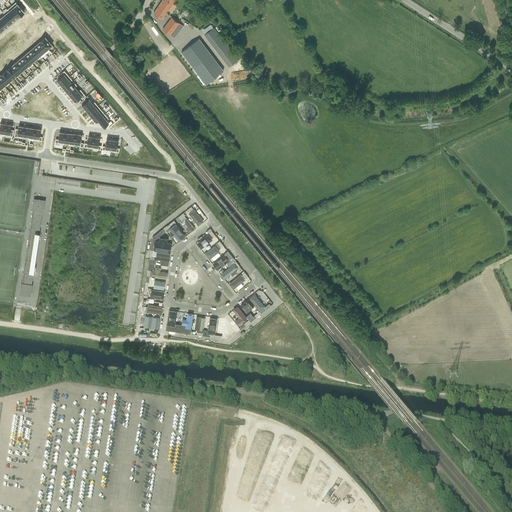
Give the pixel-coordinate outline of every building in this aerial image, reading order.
[(162,0),(153,13),(158,16),(162,19),(168,10),(171,12),(175,5),(172,3),(174,0),(162,0)] [(16,2),(11,6),(20,16),(24,12),(16,2)] [(11,6),(7,9),(8,10),(16,19),(20,16),(11,6)] [(8,10),(4,14),(11,23),(16,19),(8,10)] [(4,14),(0,16),(0,17),(0,18),(7,26),(11,23),(4,14)] [(172,17),(163,29),(170,35),(177,26),(181,29),(183,26),(172,17)] [(214,27),(204,34),(229,66),(238,59),(214,27)] [(45,37),(41,41),(48,49),(52,45),(45,37)] [(199,39),(181,52),(206,84),(223,70),(199,39)] [(41,41),(37,44),(44,52),(48,49),(41,41)] [(37,44),(33,48),(39,56),(44,52),(37,44)] [(33,48),(28,51),(35,59),(39,56),(33,48)] [(28,51),(24,55),(31,63),(35,59),(28,51)] [(24,55),(20,58),(27,66),(28,68),(33,64),(31,63),(24,55)] [(20,58),(16,62),(23,70),(27,66),(20,58)] [(16,62),(12,65),(19,73),(23,70),(16,62)] [(12,65),(7,69),(11,73),(9,75),(12,79),(14,77),(15,78),(20,74),(19,73),(12,65)] [(6,71),(1,74),(8,82),(12,79),(9,75),(11,73),(7,69),(6,71)] [(63,75),(57,80),(61,84),(69,77),(66,73),(64,71),(61,73),(63,75)] [(1,74),(0,75),(0,81),(4,86),(8,82),(1,74)] [(69,77),(61,84),(64,89),(73,81),(69,77)] [(73,81),(64,89),(68,93),(75,87),(77,86),(77,85),(73,81)] [(75,87),(68,93),(71,97),(78,91),(75,87)] [(78,91),(71,97),(75,101),(81,97),(82,99),(85,96),(84,94),(80,90),(80,89),(78,91)] [(89,99),(82,105),(85,109),(92,103),(89,99)] [(92,103),(85,109),(89,113),(98,106),(94,102),(92,103)] [(98,106),(89,113),(92,117),(101,110),(98,106)] [(101,110),(92,117),(96,121),(96,122),(99,120),(98,119),(105,114),(101,110)] [(105,114),(98,119),(99,120),(104,126),(109,123),(106,120),(108,118),(105,114)] [(4,133),(4,135),(10,136),(13,136),(13,132),(11,132),(12,125),(6,124),(5,133),(4,133)] [(15,133),(14,137),(17,137),(22,138),(23,138),(23,136),(24,127),(18,126),(17,133),(15,133)] [(35,128),(33,140),(39,140),(42,141),(42,137),(39,136),(41,129),(35,128)] [(56,139),(55,143),(58,143),(63,144),(64,142),(65,133),(59,132),(58,139),(56,139)] [(84,143),(84,147),(86,147),(92,148),(94,137),(88,136),(87,143),(84,143)] [(94,137),(92,148),(98,149),(100,150),(101,145),(98,145),(99,138),(94,137)] [(103,146),(102,150),(105,150),(110,151),(112,140),(106,139),(105,146),(103,146)] [(112,140),(110,151),(116,152),(119,152),(119,148),(116,148),(118,141),(112,140)] [(81,188),(82,181),(57,177),(55,190),(65,192),(66,186),(81,188)] [(44,201),(34,199),(20,294),(30,296),(44,201)] [(194,210),(188,214),(198,226),(203,222),(194,210)] [(180,222),(187,230),(190,228),(192,230),(195,227),(187,217),(180,222)] [(179,241),(186,236),(176,223),(169,229),(179,241)] [(196,243),(201,250),(213,241),(207,234),(196,243)] [(170,251),(171,242),(167,241),(168,236),(159,235),(158,240),(155,240),(154,249),(170,251)] [(209,260),(220,252),(215,245),(204,253),(209,260)] [(160,263),(168,264),(170,252),(157,251),(155,259),(160,259),(160,263)] [(227,251),(224,254),(225,254),(229,260),(230,259),(231,260),(227,263),(229,266),(234,263),(236,261),(233,258),(227,251)] [(212,263),(216,269),(228,260),(224,254),(212,263)] [(237,267),(233,263),(221,273),(224,277),(230,272),(232,274),(237,271),(235,269),(237,267)] [(150,275),(166,277),(167,271),(160,270),(161,266),(154,265),(154,270),(151,269),(150,275)] [(231,286),(233,289),(244,280),(241,275),(240,275),(229,284),(231,286)] [(165,282),(152,280),(151,287),(164,289),(165,282)] [(151,289),(150,296),(162,298),(163,291),(151,289)] [(255,295),(250,299),(259,310),(264,306),(255,295)] [(257,310),(248,298),(244,301),(254,314),(257,310)] [(147,312),(160,313),(161,305),(148,304),(147,312)] [(239,324),(247,318),(237,305),(233,309),(239,316),(235,319),(239,324)] [(177,310),(169,309),(166,325),(175,326),(177,310)] [(183,319),(182,324),(186,325),(185,327),(190,328),(192,314),(188,313),(187,320),(183,319)] [(250,313),(246,316),(249,320),(250,322),(255,319),(250,313)] [(202,330),(205,316),(196,315),(194,329),(202,330)] [(210,316),(207,331),(215,332),(217,317),(210,316)] [(219,317),(216,334),(224,336),(224,332),(227,332),(228,327),(225,327),(226,319),(219,317)] [(180,325),(179,332),(191,334),(191,329),(190,329),(184,328),(184,326),(180,325)]
